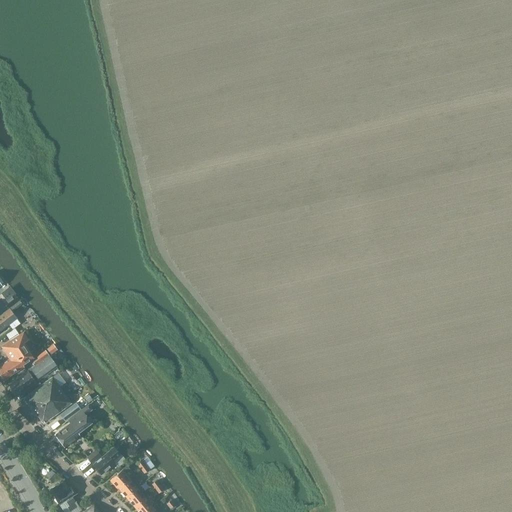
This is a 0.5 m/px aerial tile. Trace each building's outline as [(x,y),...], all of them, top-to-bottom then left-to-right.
[(14,295),(4,302),(8,308),(18,300),(14,295)] [(0,331),(15,319),(16,318),(9,309),(0,315),(0,331)] [(24,369),(22,366),(34,358),(24,343),(28,340),(22,332),(0,347),(9,359),(0,365),(0,375),(3,380),(20,369),(22,371),(24,369)] [(53,345),(47,349),(51,354),(57,350),(53,345)] [(38,358),(33,362),(35,365),(48,355),(44,350),(37,356),(38,358)] [(49,355),(41,361),(9,385),(12,389),(11,391),(14,395),(16,394),(17,396),(35,383),(30,377),(34,374),(38,380),(57,366),(49,355)] [(43,423),(71,403),(52,378),(24,398),(37,417),(38,416),(43,423)] [(75,403),(60,415),(65,421),(80,410),(75,403)] [(64,447),(79,435),(77,433),(91,423),(84,415),(91,410),(88,406),(68,421),(70,424),(58,433),(59,435),(56,437),(64,447)] [(120,455),(119,454),(113,448),(93,465),(96,469),(95,470),(99,475),(100,474),(101,475),(114,463),(118,468),(126,461),(120,455)] [(100,456),(95,450),(87,457),(91,463),(100,456)] [(140,469),(145,465),(142,461),(136,465),(140,469)] [(126,466),(109,481),(117,489),(118,488),(119,489),(132,477),(131,476),(134,475),(126,466)] [(51,471),(46,477),(52,482),(57,476),(51,471)] [(132,477),(119,489),(126,498),(140,486),(132,477)] [(59,504),(76,493),(71,486),(68,488),(64,481),(50,490),(59,504)] [(154,489),(159,485),(156,481),(151,485),(154,489)] [(159,485),(154,489),(158,494),(163,490),(159,485)] [(134,507),(145,498),(141,494),(144,491),(140,487),(137,489),(126,498),(134,507)] [(65,503),(61,505),(65,511),(77,511),(81,510),(73,497),(65,503)] [(138,511),(147,511),(153,507),(145,498),(134,507),(138,511)] [(170,509),(174,505),(170,501),(166,504),(170,509)]
